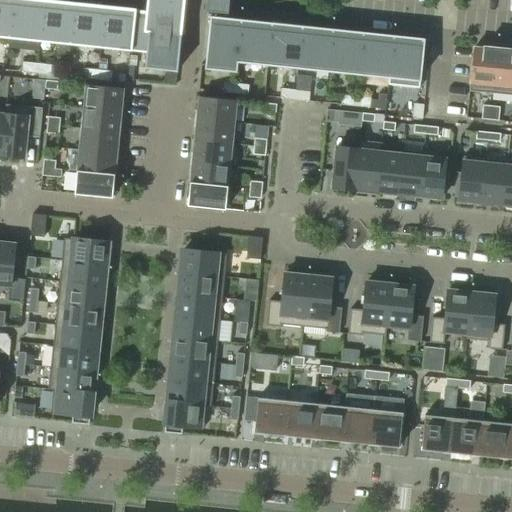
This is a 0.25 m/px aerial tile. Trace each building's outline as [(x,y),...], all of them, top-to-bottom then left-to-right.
[(0,34),(9,36),(12,0),(11,0),(11,4),(0,2),(0,34)] [(39,39),(43,2),(42,2),(42,7),(13,4),(13,0),(12,0),(9,36),(10,36),(38,39),(39,39)] [(134,15),(133,30),(180,34),(184,4),(146,0),(145,16),(134,15)] [(206,0),(205,11),(228,13),(229,0),(206,0)] [(70,42),(73,5),(72,10),(43,7),(44,2),(43,2),(39,39),(40,39),(69,42),(70,42)] [(100,45),(104,8),(103,8),(103,13),(74,10),(74,5),(73,5),(70,42),(71,43),(71,42),(99,45),(99,46),(100,46),(100,45)] [(133,30),(134,15),(135,12),(133,12),(132,16),(104,13),(104,9),(104,8),(100,45),(129,48),(129,51),(131,51),(133,30)] [(235,69),(239,27),(209,24),(205,66),(235,69)] [(240,27),(236,69),(237,69),(238,59),(267,62),(270,30),(240,27)] [(180,34),(133,30),(131,51),(131,49),(146,50),(144,68),(146,68),(146,62),(176,65),(175,71),(177,71),(180,34)] [(270,30),(267,62),(297,65),(301,33),(270,30)] [(328,68),(331,36),(301,33),(297,65),(328,68)] [(359,72),(362,39),(331,36),(328,68),(359,72)] [(393,42),(362,39),(359,72),(388,75),(387,85),(388,85),(393,42)] [(393,42),(388,85),(419,88),(423,45),(393,42)] [(492,93),(497,48),(483,46),(483,49),(473,48),(469,91),(492,93)] [(511,49),(497,48),(492,93),(511,95),(511,51),(511,49)] [(21,72),(36,73),(37,63),(22,62),(21,72)] [(37,63),(36,73),(50,75),(51,65),(37,63)] [(82,78),(97,80),(98,70),(83,68),(82,78)] [(112,71),(98,70),(97,80),(111,81),(112,71)] [(44,93),(44,89),(45,80),(37,80),(36,92),(44,93)] [(44,89),(57,90),(57,82),(45,80),(44,89)] [(233,93),(234,83),(224,82),(223,92),(233,93)] [(248,85),(234,83),(233,93),(247,95),(248,85)] [(83,106),(121,110),(123,88),(85,84),(83,106)] [(281,88),(280,98),(294,100),(295,90),(281,88)] [(76,106),(78,96),(49,90),(47,99),(76,106)] [(295,90),(294,100),(308,101),(309,91),(295,90)] [(355,106),(356,96),(342,95),(341,105),(355,106)] [(198,96),(196,118),(234,122),(236,100),(198,96)] [(356,96),(355,106),(369,107),(370,98),(356,96)] [(478,115),(492,117),(493,103),(479,101),(478,115)] [(283,102),(283,112),(312,112),(311,102),(283,102)] [(264,103),(263,111),(275,112),(276,104),(264,103)] [(507,104),(493,103),(492,117),(506,118),(507,104)] [(7,104),(2,156),(23,158),(29,107),(7,104)] [(412,118),(422,119),(423,104),(413,104),(412,118)] [(121,110),(83,106),(81,128),(118,132),(121,110)] [(326,109),(325,121),(333,122),(334,110),(326,109)] [(373,122),(374,114),(362,113),(361,121),(373,122)] [(47,125),(59,126),(60,118),(47,117),(47,125)] [(234,122),(196,118),(194,140),(231,144),(234,122)] [(383,121),(382,129),(394,131),(395,123),(383,121)] [(59,126),(47,125),(46,133),(58,134),(59,126)] [(414,125),(413,133),(426,134),(427,126),(414,125)] [(427,126),(426,134),(437,135),(438,127),(427,126)] [(79,150),(116,154),(118,132),(81,128),(79,150)] [(487,140),(487,132),(476,131),(475,139),(487,140)] [(487,132),(487,140),(499,142),(500,133),(487,132)] [(265,147),(266,139),(254,138),(253,146),(265,147)] [(194,140),(191,162),(229,166),(231,144),(194,140)] [(353,190),(359,140),(358,140),(357,149),(336,146),(331,188),(353,190)] [(359,140),(353,190),(355,190),(355,189),(375,191),(381,143),(359,140)] [(381,143),(375,191),(397,194),(402,150),(401,149),(400,154),(381,152),(382,143),(381,143)] [(265,155),(265,147),(253,146),(252,154),(265,155)] [(76,172),(114,176),(116,154),(79,150),(76,172)] [(419,196),(424,152),(402,150),(397,194),(419,196)] [(424,152),(419,196),(441,198),(446,154),(424,152)] [(480,202),(485,158),(463,156),(458,200),(480,202)] [(485,158),(480,202),(502,205),(506,161),(485,158)] [(42,168),(54,169),(55,160),(43,159),(42,168)] [(502,205),(511,205),(511,161),(506,161),(502,205)] [(191,162),(189,183),(227,187),(229,166),(191,162)] [(54,169),(42,168),(41,175),(60,177),(61,170),(54,169)] [(114,176),(76,172),(74,194),(112,198),(114,176)] [(261,190),(262,182),(250,181),(249,189),(261,190)] [(227,187),(189,183),(187,205),(224,209),(227,187)] [(260,198),(261,190),(249,189),(248,197),(260,198)] [(43,237),(46,215),(32,214),(30,235),(43,237)] [(262,237),(248,236),(246,258),(260,259),(262,237)] [(105,264),(107,242),(63,238),(61,260),(105,264)] [(0,242),(0,289),(9,290),(14,244),(0,242)] [(182,250),(180,272),(224,276),(226,254),(182,250)] [(36,257),(28,257),(27,269),(34,269),(36,257)] [(61,260),(59,281),(103,286),(105,264),(61,260)] [(222,298),(224,276),(180,272),(178,294),(222,298)] [(302,327),(308,276),(284,273),(281,302),(268,300),(266,325),(280,327),(280,324),(302,327)] [(331,278),(308,276),(302,327),(326,329),(325,331),(339,333),(341,308),(328,306),(331,278)] [(100,308),(103,286),(59,281),(57,303),(100,308)] [(384,335),(389,284),(366,282),(363,310),(350,308),(347,334),(361,335),(362,333),(384,335)] [(389,284),(384,335),(385,335),(386,326),(408,328),(407,340),(420,341),(423,316),(410,315),(413,287),(389,284)] [(28,301),(36,302),(38,290),(30,289),(28,301)] [(466,339),(471,292),(447,290),(444,318),(431,317),(429,342),(443,344),(444,332),(465,334),(465,339),(466,339)] [(471,292),(466,339),(488,341),(487,348),(502,350),(504,324),(491,323),(494,295),(471,292)] [(178,294),(176,315),(219,320),(222,298),(178,294)] [(239,321),(247,322),(249,301),(241,300),(239,321)] [(35,314),(36,302),(28,301),(27,313),(35,314)] [(98,329),(100,308),(57,303),(54,325),(98,329)] [(217,341),(219,320),(176,315),(173,337),(217,341)] [(247,322),(239,321),(238,334),(246,335),(247,322)] [(26,323),(25,335),(33,335),(34,324),(26,323)] [(98,329),(54,325),(52,346),(96,351),(98,329)] [(217,341),(173,337),(171,359),(215,363),(217,341)] [(50,368),(94,373),(96,351),(52,346),(50,368)] [(16,364),(24,365),(26,353),(18,352),(16,364)] [(236,353),(235,365),(243,366),(244,354),(236,353)] [(304,357),(291,356),(290,365),(303,366),(304,357)] [(215,363),(171,359),(169,380),(213,385),(215,363)] [(23,377),(24,365),(16,364),(15,376),(23,377)] [(241,378),(243,366),(235,365),(234,377),(241,378)] [(331,366),(319,365),(318,373),(330,375),(331,366)] [(48,390),(53,390),(92,394),(94,373),(50,368),(48,390)] [(363,378),(375,379),(376,371),(364,370),(363,378)] [(388,372),(376,371),(375,379),(388,381),(388,372)] [(445,386),(457,388),(458,379),(446,378),(445,386)] [(470,381),(458,379),(457,388),(469,389),(470,381)] [(210,407),(213,385),(169,380),(167,402),(206,406),(210,407)] [(511,393),(511,385),(503,384),(502,392),(511,393)] [(13,397),(21,398),(22,386),(14,385),(13,397)] [(88,425),(92,394),(53,390),(50,412),(72,414),(71,423),(88,425)] [(232,396),(230,408),(238,408),(240,397),(232,396)] [(254,431),(282,434),(285,400),(257,397),(254,431)] [(314,403),(285,400),(282,434),(311,437),(314,403)] [(206,406),(167,402),(164,432),(181,434),(182,425),(203,428),(206,406)] [(343,406),(314,403),(311,437),(340,440),(343,406)] [(372,409),(343,406),(340,440),(369,443),(372,409)] [(238,408),(230,408),(229,420),(237,420),(238,408)] [(402,412),(372,409),(369,443),(398,446),(402,412)] [(450,452),(454,418),(424,415),(421,449),(450,452)] [(454,418),(450,452),(479,455),(483,421),(454,418)] [(483,421),(479,455),(508,458),(511,424),(483,421)]
